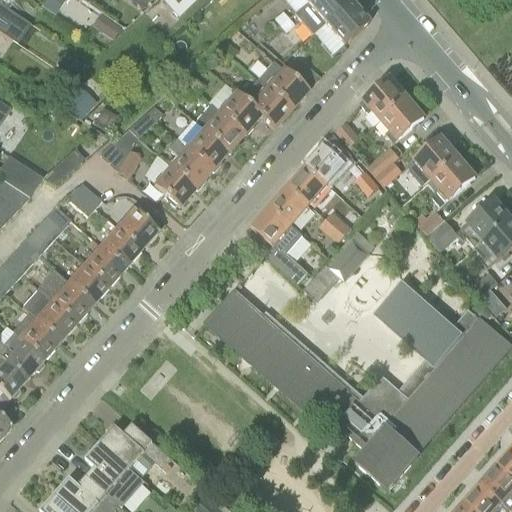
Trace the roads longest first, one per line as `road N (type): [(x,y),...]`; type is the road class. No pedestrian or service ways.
road 1 (residential): [(0,480),(403,21)]
road 2 (residential): [(511,150),(403,21)]
road 3 (residential): [(427,511),(511,416)]
